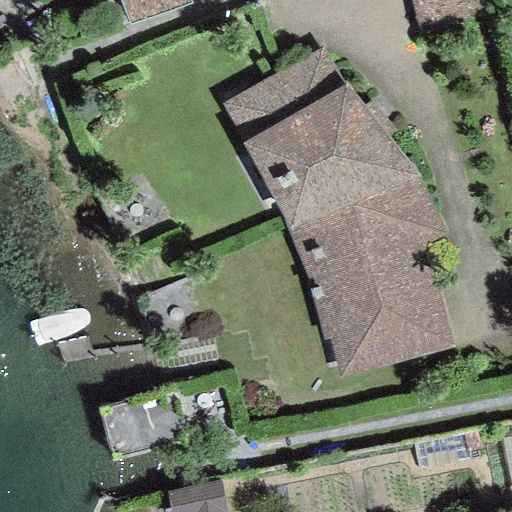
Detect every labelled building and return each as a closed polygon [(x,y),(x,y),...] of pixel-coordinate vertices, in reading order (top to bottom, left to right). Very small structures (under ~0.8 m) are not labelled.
[(2,0),(0,0),(0,38),(16,32),(2,0)] [(106,0),(107,0),(119,0),(130,24),(189,2),(188,0),(106,0)] [(408,0),(418,38),(485,17),(480,0),(408,0)] [(318,49),(222,104),(242,144),(284,220),(308,285),(322,341),(330,340),(337,378),(454,347),(424,244),(448,234),(419,178),(387,137),(395,130),(368,102),(362,106),(346,84),(342,86),(318,49)] [(223,511),(218,484),(181,491),(165,494),(168,511),(223,511)]
